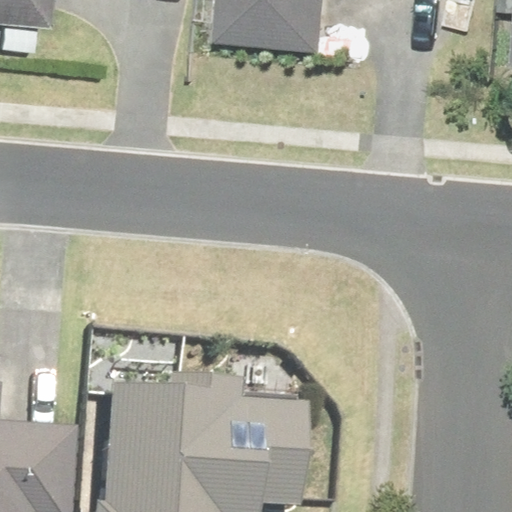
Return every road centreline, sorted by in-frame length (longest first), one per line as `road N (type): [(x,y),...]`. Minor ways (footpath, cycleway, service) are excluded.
road 1 (residential): [(0,190),(491,234)]
road 2 (residential): [(491,234),(468,511)]
